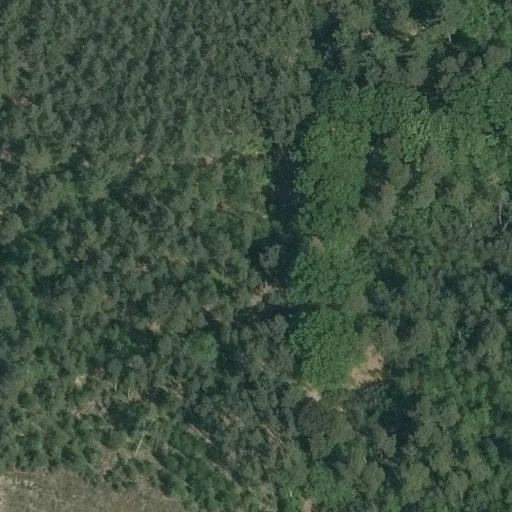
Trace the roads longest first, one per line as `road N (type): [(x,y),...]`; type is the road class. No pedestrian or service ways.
road 1 (track): [(310,511),(330,149)]
road 2 (track): [(0,185),(28,0)]
road 3 (track): [(330,149),(511,126)]
road 4 (track): [(330,149),(336,0)]
